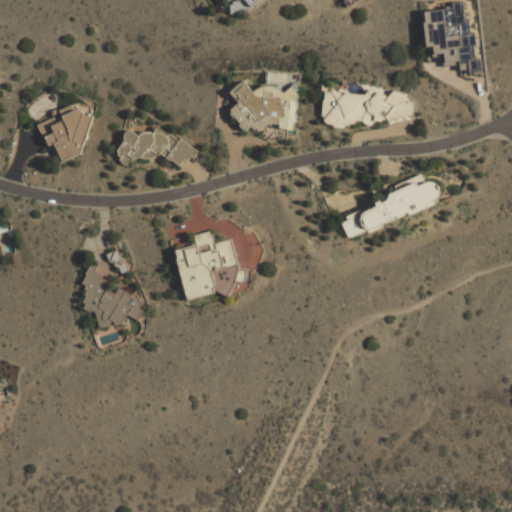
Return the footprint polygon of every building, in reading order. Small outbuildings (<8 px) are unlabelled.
[(424,10),(426,47),(434,46),(434,54),(444,53),(445,64),(460,64),(460,72),(480,71),(479,58),(475,59),(473,33),(466,33),(465,1),(452,1),(452,9),(424,10)] [(244,131),(254,125),(257,131),(269,123),(277,124),(280,129),(296,130),(297,88),(294,83),(291,85),(287,78),(293,74),(272,73),(272,79),(265,78),(265,84),(252,92),(245,80),(230,90),(239,104),(230,109),(244,131)] [(412,119),(414,97),(390,94),(381,94),(380,88),(378,88),(357,92),(352,91),(350,84),(328,88),(325,87),(322,110),(325,125),(337,126),(355,123),(373,125),(373,122),(386,119),(390,120),(402,118),(412,119)] [(62,160),(94,147),(83,119),(82,119),(75,103),(52,112),(54,117),(38,124),(47,146),(55,143),(62,160)] [(195,148),(169,133),(168,134),(157,127),(153,134),(144,129),(140,136),(129,130),(114,155),(130,165),(137,154),(152,163),(158,153),(184,168),(195,148)] [(428,209),(426,203),(441,197),(434,179),(425,182),(426,184),(339,213),(347,237),(428,209)] [(187,300),(236,290),(236,287),(245,285),(242,272),(239,272),(232,239),(214,243),(211,231),(194,235),(196,245),(175,249),(187,300)] [(82,309),(101,316),(98,324),(108,328),(111,322),(121,325),(125,314),(137,319),(144,299),(117,289),(116,293),(107,290),(111,279),(88,270),(82,286),(89,289),(82,309)]
